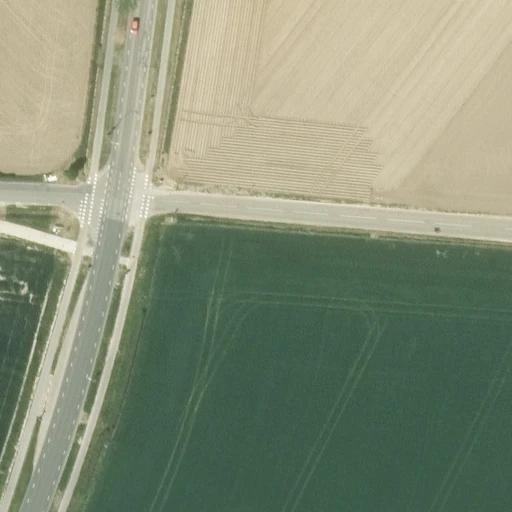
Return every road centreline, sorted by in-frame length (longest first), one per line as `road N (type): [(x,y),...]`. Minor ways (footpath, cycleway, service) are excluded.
road 1 (unclassified): [(511,228),(115,198)]
road 2 (secondary): [(34,511),(88,331),(115,198)]
road 3 (secondary): [(115,198),(141,0)]
